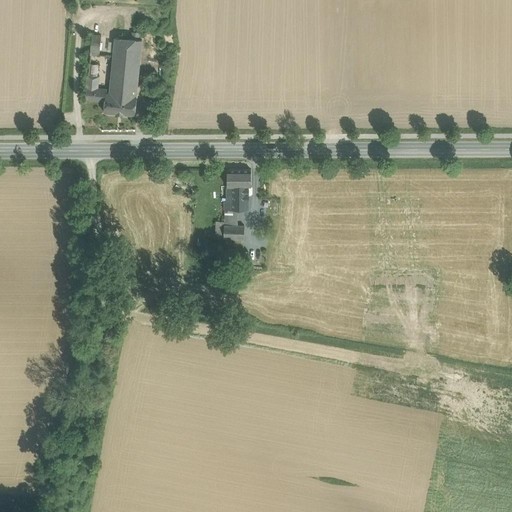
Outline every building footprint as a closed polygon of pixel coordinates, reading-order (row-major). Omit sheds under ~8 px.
[(113,37),(90,36),(89,55),(112,57),(113,37)] [(128,39),(113,37),(112,57),(109,93),(136,95),(140,40),(128,39)] [(100,85),(100,76),(87,76),(87,84),(100,85)] [(106,90),(87,87),(85,99),(105,101),(106,93),(106,90)] [(109,93),(106,93),(105,101),(104,112),(116,113),(123,114),(135,115),(136,95),(109,93)] [(251,169),(227,169),(227,186),(228,186),(231,186),(231,209),(238,209),(249,209),(249,193),(251,193),(251,169)] [(231,209),(231,186),(228,186),(227,186),(225,186),(225,222),(216,221),(216,236),(218,236),(219,225),(238,225),(238,209),(231,209)] [(238,225),(219,225),(218,236),(218,247),(226,247),(244,247),(244,225),(238,225)] [(226,247),(215,253),(220,261),(224,259),(226,247)]
